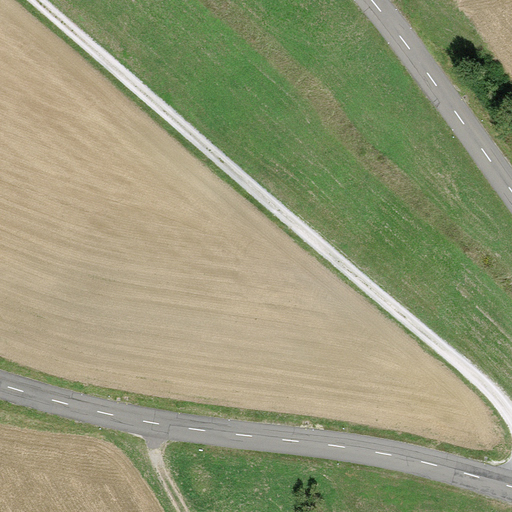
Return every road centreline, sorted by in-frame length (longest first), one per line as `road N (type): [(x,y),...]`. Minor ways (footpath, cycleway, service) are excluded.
road 1 (track): [(511,428),(490,396),(32,0)]
road 2 (tertiary): [(0,393),(147,425),(345,449),(511,490)]
road 3 (tertiary): [(511,197),(365,0)]
